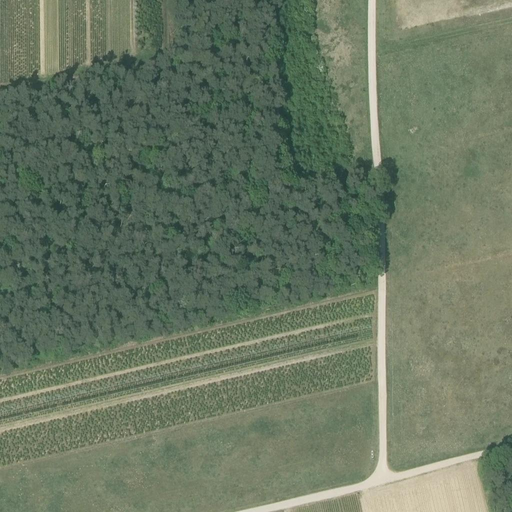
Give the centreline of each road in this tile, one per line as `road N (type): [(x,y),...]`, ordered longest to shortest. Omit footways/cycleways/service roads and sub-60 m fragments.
road 1 (track): [(371,49),(383,481)]
road 2 (track): [(371,49),(511,18)]
road 3 (track): [(511,449),(383,481)]
road 4 (track): [(383,481),(257,511)]
